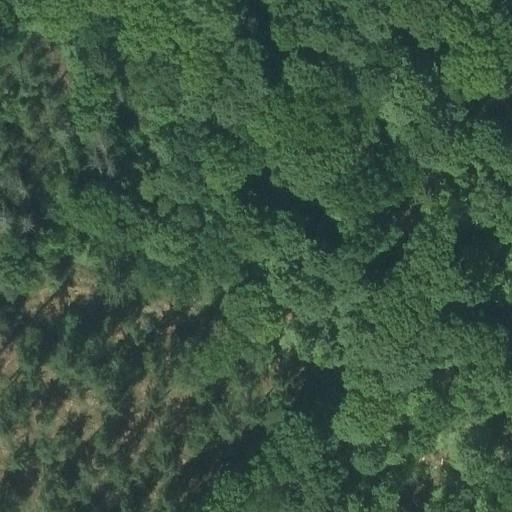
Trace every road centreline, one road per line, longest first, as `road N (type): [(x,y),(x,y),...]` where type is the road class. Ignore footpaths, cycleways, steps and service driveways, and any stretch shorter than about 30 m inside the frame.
road 1 (track): [(337,0),(413,232)]
road 2 (track): [(499,236),(507,312),(496,404),(511,475)]
